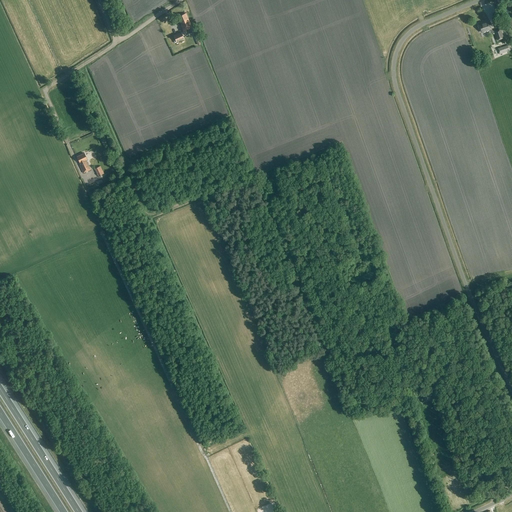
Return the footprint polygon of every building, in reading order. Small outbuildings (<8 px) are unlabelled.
[(183,31),(192,27),(186,13),(178,17),(181,24),(180,25),(183,31)] [(491,24),(490,21),(478,25),(480,30),(483,29),(484,32),(489,30),(490,32),(492,33),(494,33),(496,33),(498,40),(504,38),(500,29),(495,31),(494,31),(492,30),(492,29),(490,24),(491,24)] [(194,27),(192,28),(191,28),(196,42),(193,43),(194,46),(200,44),(194,27)] [(206,42),(202,30),(198,32),(202,43),(206,42)] [(173,35),(175,39),(173,40),(174,43),(184,39),(181,32),(173,35)] [(509,46),(503,47),(497,49),(499,55),(511,52),(509,46)] [(87,159),(84,153),(77,157),(80,165),(79,165),(83,173),(90,170),(86,160),(87,159)] [(99,166),(95,168),(98,176),(103,174),(99,166)]
